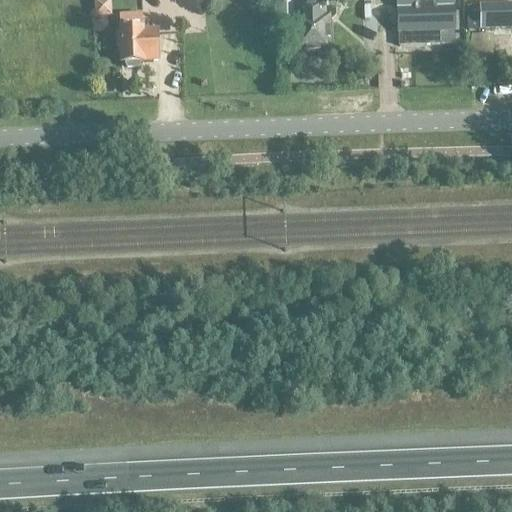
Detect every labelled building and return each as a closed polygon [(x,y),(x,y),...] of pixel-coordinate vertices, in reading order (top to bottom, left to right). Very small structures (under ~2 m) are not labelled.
[(405,10),(405,33),(398,34),(398,47),(406,47),(455,45),(453,0),(396,0),(397,10),(405,10)] [(110,2),(93,2),(94,18),(110,17),(110,2)] [(327,19),(326,19),(325,2),(296,3),(297,20),(294,20),(295,55),(329,54),(327,19)] [(511,5),(479,6),(479,7),(480,31),(511,29),(511,5)] [(143,62),(157,62),(156,32),(142,32),(142,30),(119,31),(119,35),(116,35),(116,49),(119,49),(120,64),(125,64),(126,69),(137,68),(138,64),(143,64),(143,62)]
